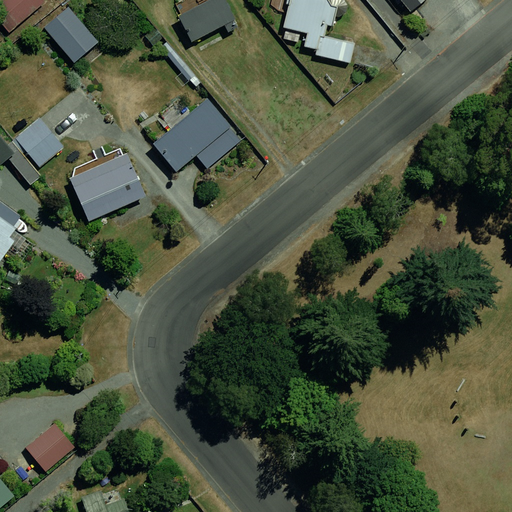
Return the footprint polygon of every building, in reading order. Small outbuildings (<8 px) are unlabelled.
[(0,0),(0,24),(12,37),(47,5),(42,0),(0,0)] [(227,0),(197,0),(175,10),(189,42),(237,20),(227,0)] [(282,0),(275,33),(301,39),(299,52),(349,63),(355,38),(326,32),(332,0),(282,0)] [(395,0),(407,14),(423,0),(395,0)] [(200,101),(145,148),(170,177),(194,157),(206,172),(238,145),(200,101)] [(41,116),(13,138),(37,169),(65,147),(41,116)] [(0,133),(0,160),(13,151),(0,133)] [(126,151),(70,172),(82,205),(88,220),(144,200),(126,151)] [(0,217),(0,256),(19,232),(0,217)] [(50,420),(20,447),(44,474),(74,446),(50,420)] [(91,476),(64,483),(71,511),(124,511),(117,486),(95,492),(91,476)] [(0,511),(13,501),(0,483),(0,511)]
